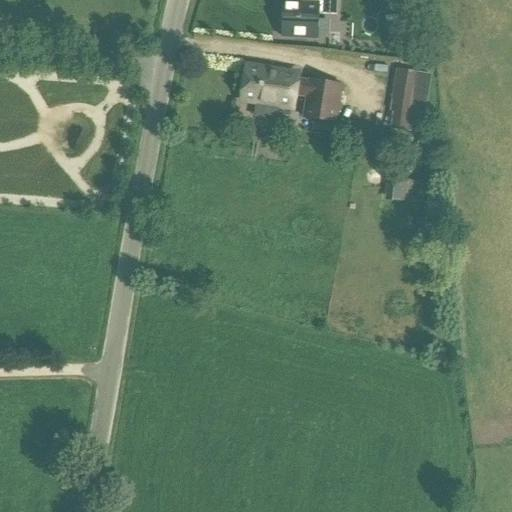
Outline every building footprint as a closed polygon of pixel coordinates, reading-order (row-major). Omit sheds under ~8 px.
[(280,13),(279,22),(283,24),(283,38),(318,39),(319,0),(301,0),(301,2),(284,2),(284,11),(280,13)] [(416,55),(415,34),(404,34),(405,56),(416,55)] [(248,68),(244,102),(261,104),(259,116),(276,119),(278,106),(295,109),(297,95),(308,97),(305,118),(338,123),(344,85),(310,80),(310,82),(298,80),(299,75),(281,72),(280,75),(266,73),(266,70),(248,68)] [(400,69),(394,109),(427,114),(433,74),(400,69)] [(392,180),(390,202),(412,204),(414,182),(392,180)]
